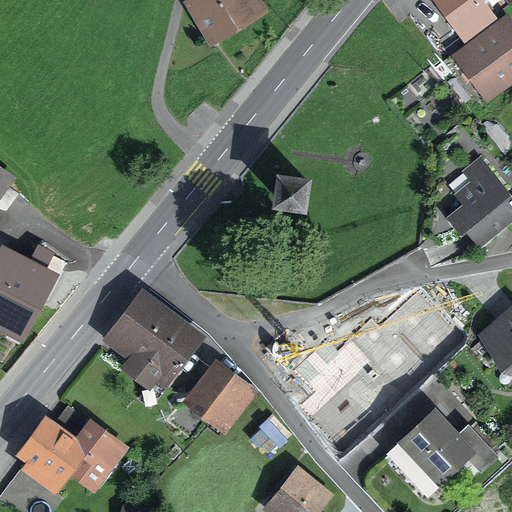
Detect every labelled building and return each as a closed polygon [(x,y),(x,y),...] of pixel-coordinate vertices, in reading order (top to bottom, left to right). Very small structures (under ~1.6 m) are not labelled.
[(256,0),(192,0),(214,37),(262,9),(256,0)] [(483,0),(438,0),(470,45),(459,53),(488,94),(511,77),(511,24),(507,17),(499,23),(483,0)] [(511,180),(493,155),(457,182),(499,238),(511,228),(511,180)] [(0,189),(9,177),(0,170),(0,189)] [(280,170),(277,197),(304,201),(307,174),(280,170)] [(19,245),(0,278),(0,301),(38,323),(67,271),(19,245)] [(199,336),(145,294),(111,337),(134,354),(127,364),(150,382),(157,372),(165,379),(199,336)] [(511,294),(471,333),(511,377),(511,294)] [(252,390),(219,363),(191,398),(224,425),(252,390)] [(426,490),(472,447),(430,401),(383,444),(426,490)] [(81,428),(48,403),(21,438),(63,470),(77,452),(99,468),(129,430),(98,407),(81,428)] [(314,511),(329,495),(300,471),(270,507),(276,511),(314,511)]
